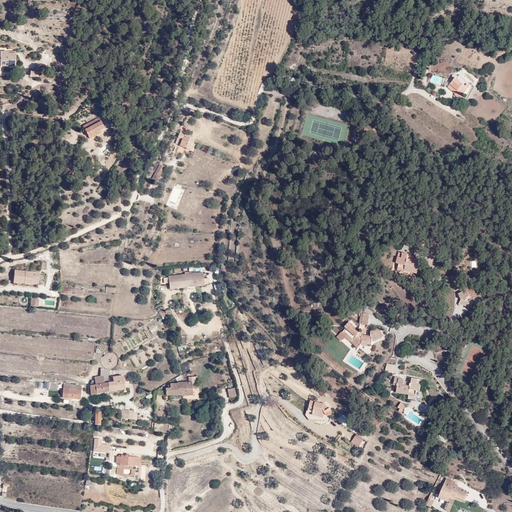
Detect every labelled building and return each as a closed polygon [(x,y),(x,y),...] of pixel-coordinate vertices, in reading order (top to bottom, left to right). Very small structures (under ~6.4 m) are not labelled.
[(14,54),(14,52),(0,51),(0,67),(15,67),(14,54)] [(41,72),(43,65),(37,63),(35,69),(41,72)] [(459,90),(467,95),(471,88),(467,86),(466,88),(454,80),(447,91),(455,96),(459,90)] [(100,119),(86,127),(96,134),(100,132),(99,130),(104,127),(100,119)] [(96,134),(86,127),(84,128),(90,140),(98,136),(96,134)] [(185,136),(185,134),(181,132),(176,143),(190,149),(194,140),(185,136)] [(154,181),(157,175),(161,166),(155,164),(148,178),(154,181)] [(412,259),(413,255),(402,252),(399,264),(403,264),(401,271),(406,272),(407,271),(421,274),(424,261),(418,259),(417,264),(412,263),(413,259),(412,259)] [(16,272),(15,284),(40,287),(41,274),(16,272)] [(188,288),(205,286),(204,273),(169,277),(170,287),(188,285),(188,288)] [(470,308),(470,307),(483,302),(479,294),(476,295),(472,287),(464,291),(464,292),(457,294),(460,302),(459,306),(470,308)] [(347,324),(343,329),(353,338),(350,342),(357,347),(358,347),(359,346),(369,346),(369,343),(380,338),(377,330),(369,333),(369,338),(361,337),(347,324)] [(339,334),(335,339),(338,343),(344,340),(348,344),(355,350),(357,347),(350,342),(341,333),(340,335),(339,334)] [(103,384),(107,383),(107,376),(108,369),(100,368),(99,376),(102,376),(103,384)] [(95,385),(103,384),(102,376),(99,376),(94,377),(95,385)] [(107,383),(109,392),(123,390),(125,390),(123,376),(114,377),(114,382),(107,383)] [(43,381),(42,388),(56,390),(57,383),(43,381)] [(392,398),(403,400),(404,399),(411,400),(412,394),(416,395),(417,389),(413,388),(414,384),(407,383),(406,387),(406,390),(399,389),(400,386),(400,384),(395,383),(395,382),(390,381),(389,389),(393,390),(392,398)] [(107,383),(103,384),(95,385),(93,385),(89,385),(90,395),(95,395),(95,393),(109,392),(107,383)] [(191,391),(182,390),(182,383),(176,383),(176,385),(170,385),(169,389),(165,389),(165,396),(167,396),(166,400),(181,400),(181,396),(186,396),(187,395),(191,396),(191,391)] [(77,400),(77,396),(80,396),(81,386),(68,385),(67,389),(62,389),(61,398),(77,400)] [(229,398),(237,396),(234,387),(227,389),(229,398)] [(313,420),(333,421),(335,418),(333,416),(334,415),(335,414),(336,412),(336,410),(333,407),(332,408),(328,403),(327,404),(314,401),(313,401),(309,415),(313,420)] [(104,412),(96,411),(96,424),(101,425),(102,413),(104,414),(104,412)] [(354,442),(362,447),(367,439),(360,435),(354,442)] [(122,457),(118,457),(117,464),(121,464),(121,465),(135,467),(135,466),(141,467),(142,458),(127,457),(127,456),(122,456),(122,457)] [(451,484),(444,482),(437,501),(447,505),(448,500),(453,502),(453,501),(462,504),(463,503),(465,503),(467,499),(465,498),(466,494),(454,490),(455,487),(450,486),(451,484)] [(431,501),(426,499),(422,506),(427,509),(431,501)]
